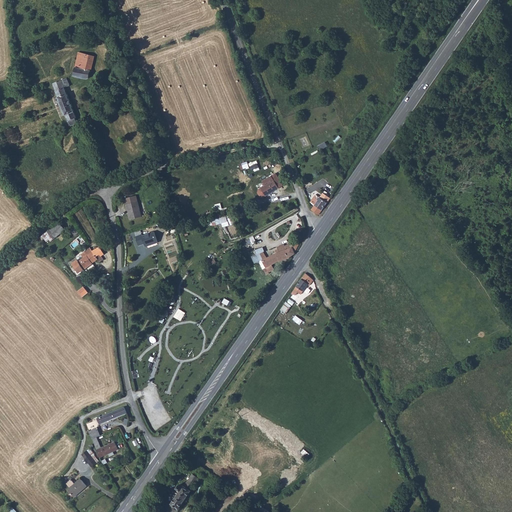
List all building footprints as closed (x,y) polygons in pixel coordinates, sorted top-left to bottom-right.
[(81,59),(76,77),(89,80),(90,79),(95,62),(81,59)] [(62,84),(53,87),(69,125),(70,125),(71,128),(77,125),(76,121),(77,120),(62,84)] [(252,169),(260,167),(259,160),(251,162),(252,169)] [(281,184),(276,177),(273,180),(270,176),(262,182),(265,186),(263,188),(263,191),(266,194),(268,195),(281,184)] [(322,193),(319,191),(317,193),(315,192),(310,200),(315,203),(311,208),(319,214),(331,196),(323,191),(322,193)] [(139,192),(129,195),(135,217),(145,214),(139,192)] [(229,210),(229,207),(223,209),(222,203),(216,204),(218,212),(229,210)] [(47,242),(50,239),(52,242),(67,229),(61,221),(42,236),(47,242)] [(146,232),(140,234),(144,246),(161,240),(157,230),(146,233),(146,232)] [(243,241),(245,247),(257,242),(255,236),(243,241)] [(111,240),(102,247),(106,254),(110,251),(112,255),(113,255),(113,243),(111,240)] [(90,257),(94,263),(100,260),(102,263),(105,260),(103,256),(106,254),(102,247),(96,252),(96,253),(90,257)] [(294,247),(286,249),(282,250),(281,247),(275,249),(276,254),(267,257),(265,253),(259,255),(261,261),(267,259),(270,266),(266,267),(267,272),(271,271),(272,272),(276,271),(274,264),(294,257),(296,254),(294,247)] [(96,252),(93,249),(84,256),(86,259),(81,263),(79,260),(74,264),(76,268),(74,269),(77,273),(79,271),(81,274),(94,263),(90,257),(96,253),(96,252)] [(215,258),(209,262),(212,267),(218,264),(215,258)] [(301,294),(308,284),(309,286),(311,283),(314,280),(310,276),(306,273),(297,286),(292,293),(296,295),(298,292),(301,294)] [(83,297),(90,292),(85,286),(78,291),(83,297)] [(280,310),(286,314),(291,306),(286,302),(280,310)] [(185,313),(178,309),(173,317),(180,321),(185,313)] [(128,404),(105,417),(107,421),(131,409),(128,404)] [(95,431),(98,437),(106,433),(103,427),(95,431)] [(117,442),(101,449),(105,456),(121,449),(117,442)] [(87,448),(82,452),(93,465),(98,460),(87,448)] [(310,455),(304,449),(301,452),(307,458),(310,455)] [(217,477),(200,466),(197,471),(214,482),(217,477)] [(179,509),(192,490),(200,478),(196,476),(193,473),(184,485),(184,486),(181,485),(181,486),(179,485),(177,488),(180,491),(171,504),(172,504),(166,511),(176,511),(179,509)] [(75,483),(69,476),(64,480),(70,487),(68,489),(74,496),(81,490),(75,483)] [(81,478),(75,483),(81,490),(87,485),(81,478)] [(241,501),(251,507),(255,502),(245,495),(241,501)] [(251,507),(258,511),(264,511),(266,509),(255,502),(251,507)]
